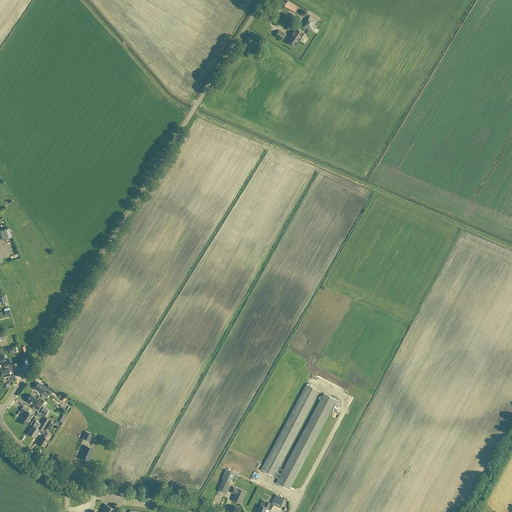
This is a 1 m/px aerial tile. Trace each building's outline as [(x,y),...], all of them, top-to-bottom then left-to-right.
[(289,10),(292,4),(287,1),(283,7),(289,10)] [(318,20),(310,16),(303,28),(312,32),(318,20)] [(297,40),(299,42),(304,33),(295,27),(291,34),(297,39),(297,40)] [(281,41),(285,35),(279,31),(274,36),(281,41)] [(297,39),(291,34),(286,42),(295,47),(299,42),(297,40),(297,39)] [(9,228),(0,230),(0,231),(3,241),(12,238),(9,228)] [(0,356),(0,355),(0,363),(2,363),(3,367),(11,364),(9,359),(5,361),(3,355),(0,356)] [(20,369),(18,363),(4,366),(5,370),(1,371),(2,377),(11,375),(10,372),(13,371),(20,369)] [(38,383),(34,389),(42,394),(41,395),(47,398),(49,395),(51,391),(55,394),(57,391),(51,386),(48,385),(46,388),(38,383)] [(319,391),(306,384),(261,470),(278,479),(276,483),(288,490),(336,400),(323,394),(280,475),(276,472),(319,391)] [(39,397),(37,400),(30,395),(27,401),(34,405),(35,404),(40,408),(44,401),(39,397)] [(353,403),(351,403),(346,413),(358,418),(365,402),(355,398),(353,403)] [(22,418),(19,422),(25,426),(28,422),(33,415),(27,412),(28,410),(23,407),(20,411),(25,414),(22,418)] [(40,426),(44,429),(49,420),(45,418),(40,426)] [(49,420),(44,429),(48,431),(53,423),(49,420)] [(40,424),(36,422),(33,426),(28,434),(34,438),(39,430),(37,429),(40,424)] [(89,442),(92,435),(85,432),(83,439),(89,442)] [(46,439),(49,435),(46,433),(43,437),(38,444),(44,447),(48,440),(46,439)] [(89,462),(94,450),(85,446),(80,458),(89,462)] [(230,482),(230,481),(232,482),(234,477),(236,477),(237,475),(226,470),(225,470),(221,479),(222,479),(223,479),(230,482)] [(228,485),(230,482),(223,479),(218,490),(225,493),(226,490),(228,491),(230,486),(228,485)] [(238,489),(233,487),(231,492),(236,495),(233,500),(240,503),(245,492),(238,489)] [(280,508),(284,499),(275,495),(271,504),(270,504),(266,502),(262,500),(257,511),(264,511),(266,509),(269,511),(271,510),(273,505),(280,508)]
